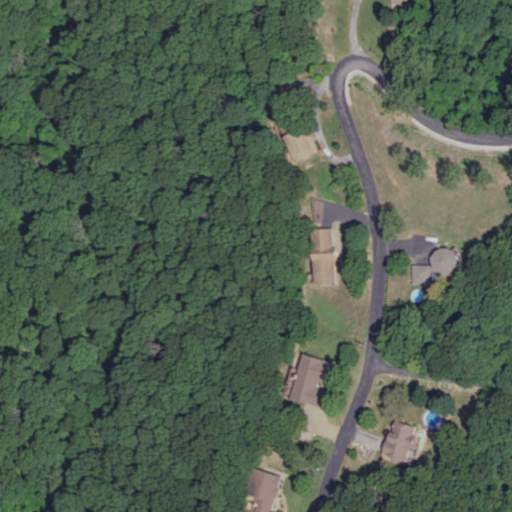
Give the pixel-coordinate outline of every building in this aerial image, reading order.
[(318,284),(340,283),(338,228),(316,229),(318,284)] [(437,272),(463,275),(465,251),(441,249),(439,266),(418,265),(416,283),(436,285),(437,272)] [(332,361),(306,353),(292,397),(325,407),(330,390),(324,388),(332,361)] [(417,463),(427,426),(401,419),(391,456),(417,463)] [(276,511),(272,511),(284,474),(265,468),(251,511),(276,511)]
